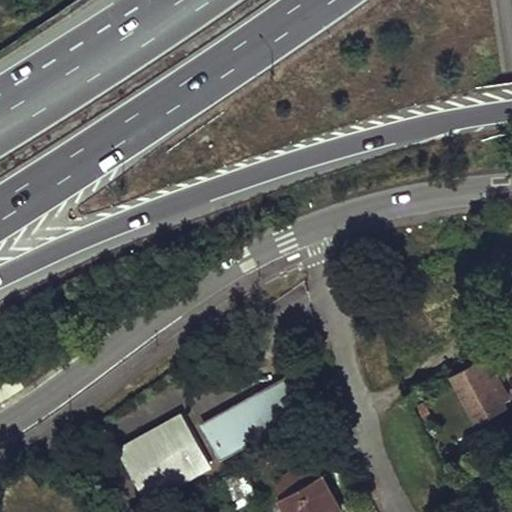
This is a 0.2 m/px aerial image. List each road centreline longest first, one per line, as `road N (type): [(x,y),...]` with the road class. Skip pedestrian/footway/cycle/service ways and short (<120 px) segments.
road 1 (residential): [(511,188),(403,202),(313,228),(242,260),(0,428)]
road 2 (motorway): [(0,278),(249,175),(511,108)]
road 3 (motorway): [(0,212),(320,0)]
road 4 (motorway): [(183,0),(0,116)]
